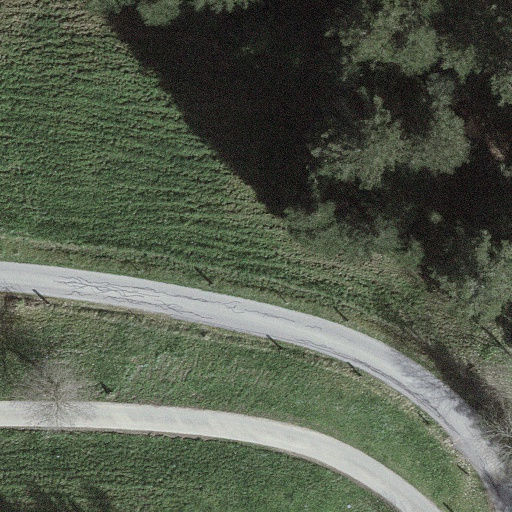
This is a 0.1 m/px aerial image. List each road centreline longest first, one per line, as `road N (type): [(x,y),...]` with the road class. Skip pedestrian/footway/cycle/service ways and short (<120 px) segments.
road 1 (track): [(0,276),(228,310),(380,358),(472,431),(511,496)]
road 2 (track): [(0,415),(268,431),(364,468),(422,511)]
